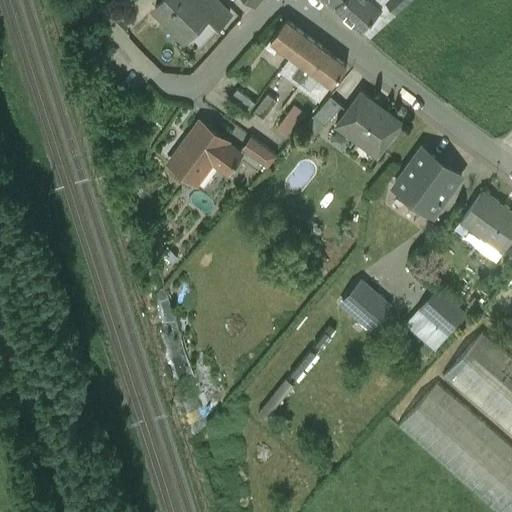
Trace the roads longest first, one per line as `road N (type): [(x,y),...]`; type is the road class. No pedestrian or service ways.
road 1 (residential): [(271,0),(209,72),(166,80),(85,0)]
road 2 (residential): [(511,154),(313,0)]
road 3 (unclassified): [(86,511),(0,278)]
